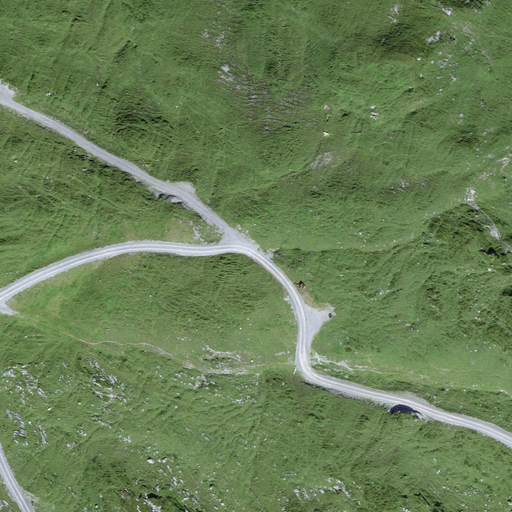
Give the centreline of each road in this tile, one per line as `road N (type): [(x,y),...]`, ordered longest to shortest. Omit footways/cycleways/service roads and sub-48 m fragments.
road 1 (track): [(244,246),(175,191),(0,99)]
road 2 (track): [(244,246),(104,250),(0,296)]
road 3 (track): [(511,439),(330,382),(303,366)]
road 4 (track): [(303,366),(303,316),(292,290),(244,246)]
